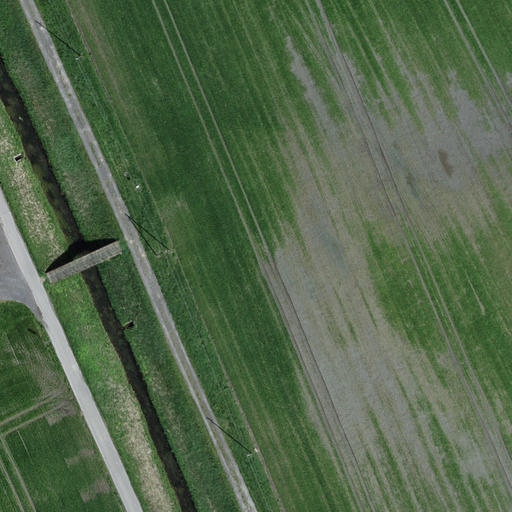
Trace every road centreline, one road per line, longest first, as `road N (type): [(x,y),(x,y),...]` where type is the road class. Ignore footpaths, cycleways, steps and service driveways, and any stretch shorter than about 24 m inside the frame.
road 1 (track): [(249,511),(30,0)]
road 2 (unclassified): [(0,202),(134,511)]
